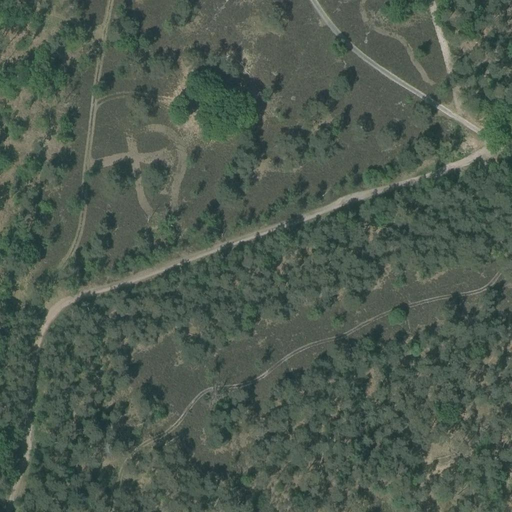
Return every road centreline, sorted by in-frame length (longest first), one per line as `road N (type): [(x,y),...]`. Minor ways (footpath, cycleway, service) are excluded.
road 1 (track): [(4,511),(34,349),(57,305),(511,147)]
road 2 (track): [(110,511),(120,468),(133,451),(205,390),(257,379),(289,354),(388,313),(483,288),(501,270)]
road 3 (track): [(57,305),(81,207),(89,82),(112,0)]
